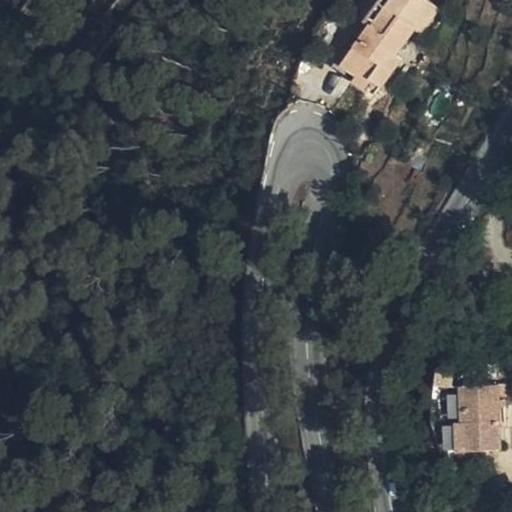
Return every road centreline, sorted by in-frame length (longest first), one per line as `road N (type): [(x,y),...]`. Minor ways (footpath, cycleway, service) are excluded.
road 1 (tertiary): [(270,511),(261,363),(279,171),(295,148),(318,145),(332,165),(309,284),(314,380),(337,511)]
road 2 (tertiary): [(389,511),(375,428),(393,335),(511,129)]
